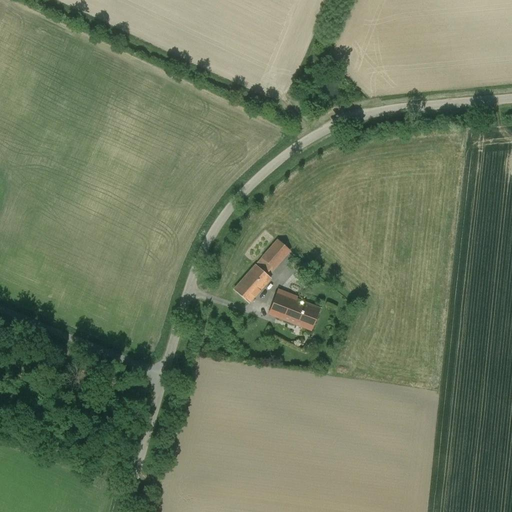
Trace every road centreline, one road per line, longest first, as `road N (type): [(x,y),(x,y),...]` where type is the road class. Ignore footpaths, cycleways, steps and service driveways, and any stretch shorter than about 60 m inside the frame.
road 1 (unclassified): [(511,100),(343,120),(284,156),(213,231),(162,376)]
road 2 (unclassified): [(162,376),(0,307)]
road 3 (unclassified): [(162,376),(123,511)]
